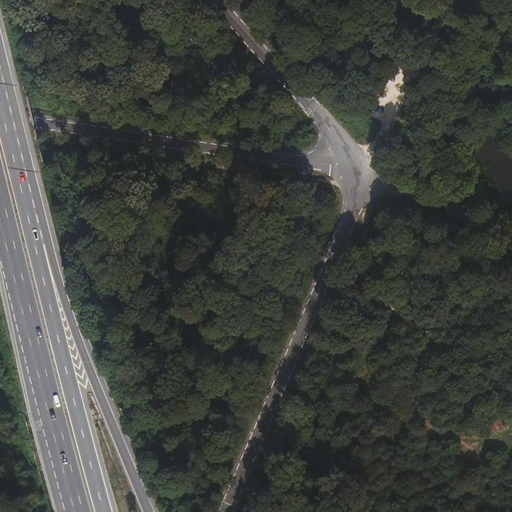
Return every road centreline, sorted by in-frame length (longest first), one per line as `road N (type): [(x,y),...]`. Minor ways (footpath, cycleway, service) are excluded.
road 1 (unclassified): [(0,120),(355,168)]
road 2 (unclassified): [(229,499),(352,215),(355,168)]
road 3 (trunk): [(0,206),(77,511)]
road 4 (trunk): [(148,511),(34,240)]
road 5 (trunk): [(104,511),(34,240)]
road 6 (track): [(352,215),(393,314),(511,392)]
road 7 (unclassified): [(355,168),(212,0)]
road 8 (trunk): [(34,240),(0,99)]
road 9 (track): [(355,168),(477,227)]
road 10 (unclassified): [(355,168),(413,58)]
